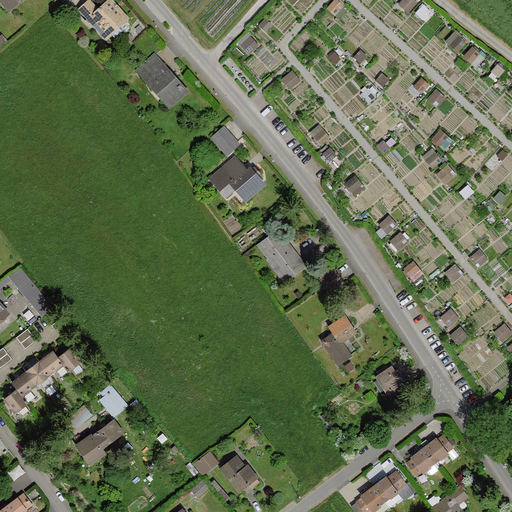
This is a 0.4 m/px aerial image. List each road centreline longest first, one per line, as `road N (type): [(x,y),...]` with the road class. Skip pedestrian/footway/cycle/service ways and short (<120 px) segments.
road 1 (residential): [(148,0),(299,174),(450,393)]
road 2 (residential): [(450,393),(295,511)]
